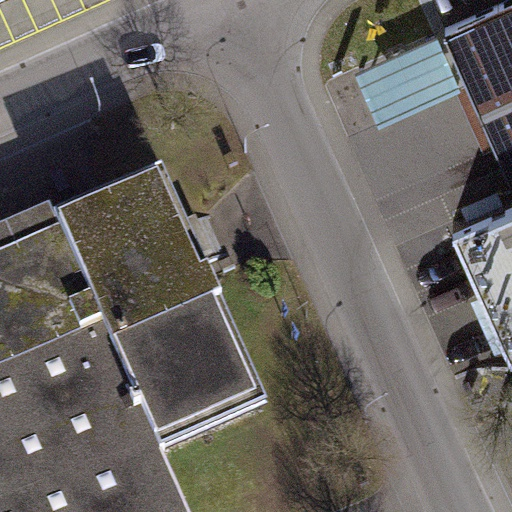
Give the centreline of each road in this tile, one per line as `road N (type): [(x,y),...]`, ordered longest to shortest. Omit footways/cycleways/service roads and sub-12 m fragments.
road 1 (residential): [(473,511),(253,0)]
road 2 (residential): [(229,0),(0,104)]
